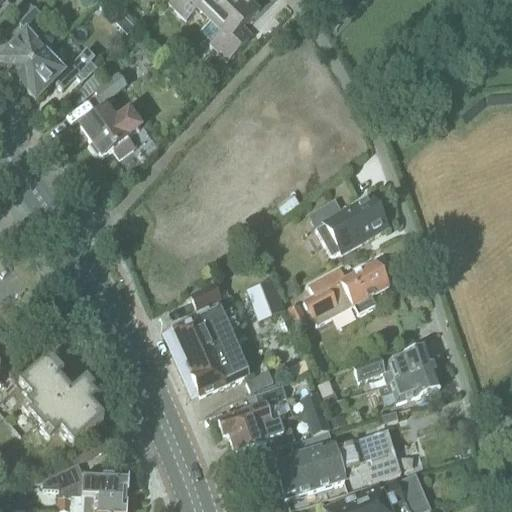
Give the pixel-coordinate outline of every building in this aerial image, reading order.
[(0,0),(0,10),(11,1),(9,0),(0,0)] [(103,15),(112,6),(105,0),(101,0),(95,7),(103,15)] [(111,0),(122,10),(130,2),(127,0),(111,0)] [(209,24),(232,0),(174,0),(169,5),(185,22),(196,11),(209,24)] [(238,33),(258,14),(243,0),(232,0),(209,24),(220,35),(209,46),(226,64),(247,42),(238,33)] [(27,37),(31,32),(34,30),(42,22),(34,14),(19,29),(27,37)] [(24,39),(0,63),(0,69),(16,86),(49,53),(50,52),(33,34),(26,41),(24,39)] [(49,53),(16,86),(35,106),(53,87),(62,96),(74,83),(81,89),(95,75),(89,68),(79,78),(71,70),(70,69),(61,78),(55,72),(61,66),(49,53)] [(85,55),(71,70),(79,78),(89,68),(94,63),(85,55)] [(126,95),(119,82),(96,96),(104,109),(126,95)] [(133,153),(125,142),(139,132),(127,116),(113,126),(104,113),(78,131),(101,162),(112,154),(118,163),(133,153)] [(315,234),(331,262),(339,257),(341,258),(386,232),(368,201),(323,227),(324,229),(315,234)] [(308,290),(313,300),(302,306),(315,331),(352,311),(357,320),(376,310),(370,301),(387,291),(374,267),(343,283),(338,274),(308,290)] [(289,284),(276,291),(282,303),(296,297),(289,284)] [(209,285),(188,301),(196,317),(221,306),(213,289),(211,290),(209,285)] [(270,285),(244,295),(257,327),(282,317),(270,285)] [(294,333),(306,327),(298,309),(286,315),(294,333)] [(170,331),(172,337),(169,338),(181,364),(184,363),(185,366),(229,346),(215,313),(195,322),(196,325),(189,328),(187,323),(170,331)] [(186,367),(185,371),(184,371),(198,401),(244,380),(229,346),(185,366),(186,367)] [(432,372),(425,352),(399,362),(399,363),(380,369),(377,361),(351,371),(356,387),(390,375),(394,386),(432,372)] [(61,378),(62,377),(48,361),(18,388),(31,403),(21,412),(48,443),(58,435),(72,450),(102,424),(89,408),(98,400),(84,383),(73,392),(61,378)] [(307,375),(303,366),(286,372),(290,382),(307,375)] [(395,408),(414,401),(414,402),(439,392),(432,372),(394,386),(388,388),(395,408)] [(272,386),(267,375),(244,385),(248,396),(272,386)] [(229,446),(282,427),(282,426),(277,409),(285,406),(281,394),(256,402),(259,412),(252,415),(217,427),(222,442),(227,440),(229,446)] [(312,442),(329,436),(328,434),(325,426),(320,411),(318,404),(316,398),(299,404),(301,411),(304,418),(312,442)] [(334,398),(318,404),(320,411),(337,405),(334,398)] [(397,424),(395,416),(378,421),(381,429),(397,424)] [(325,426),(328,434),(345,428),(342,420),(325,426)] [(264,446),(272,443),(276,452),(293,446),(285,425),(282,426),(282,427),(229,446),(234,460),(265,450),(264,446)] [(273,470),(271,471),(281,503),(283,503),(283,505),(343,486),(341,479),(364,472),(369,489),(399,480),(386,437),(345,450),(345,451),(333,454),(332,449),(272,468),(273,470)] [(330,443),(328,437),(314,441),(316,447),(330,443)] [(290,449),(291,455),(305,451),(303,445),(290,449)] [(96,483),(81,481),(77,472),(43,487),(43,492),(58,493),(58,504),(71,505),(72,503),(82,504),(82,502),(125,505),(125,498),(127,498),(128,482),(97,480),(96,483)] [(428,511),(416,481),(396,489),(396,487),(331,511),(428,511)] [(82,504),(72,503),(71,505),(58,504),(57,511),(125,511),(126,511),(124,511),(125,505),(82,502),(82,504)]
